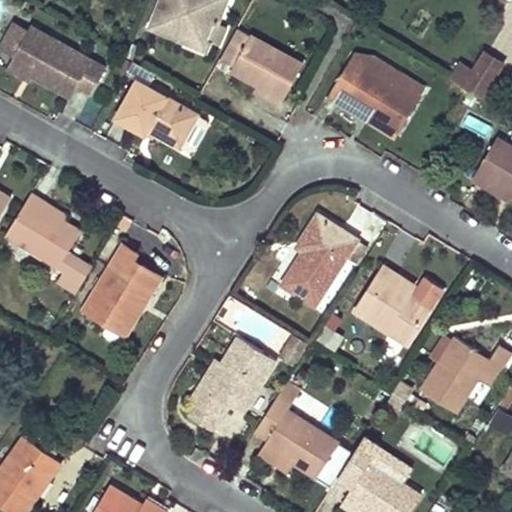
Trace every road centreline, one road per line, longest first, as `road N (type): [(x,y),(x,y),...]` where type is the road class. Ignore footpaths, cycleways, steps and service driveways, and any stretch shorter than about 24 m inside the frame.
road 1 (residential): [(226,235),(139,402),(148,452),(246,511)]
road 2 (residential): [(226,235),(309,155),(363,168),(511,259)]
road 3 (residential): [(0,112),(226,235)]
